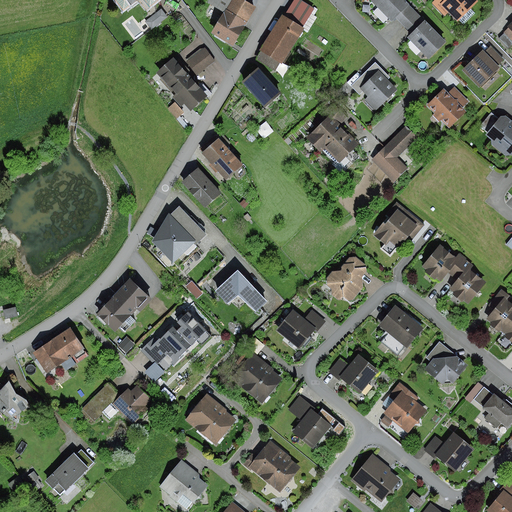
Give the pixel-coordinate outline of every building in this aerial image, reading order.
[(115,0),(124,11),(138,0),(146,0),(152,6),(159,0),(115,0)] [(214,34),(236,48),(260,9),(246,0),(213,0),(212,3),(228,13),(214,34)] [(301,0),(294,0),(285,17),(303,28),(315,8),(301,0)] [(405,0),(371,0),(392,22),(396,18),(409,5),(410,5),(405,0)] [(442,3),(446,0),(435,0),(433,2),(446,16),(450,12),(442,3)] [(446,0),(442,3),(450,12),(458,20),(478,1),(476,0),(446,0)] [(425,21),(409,5),(396,18),(411,34),(425,21)] [(163,11),(147,22),(152,30),(168,18),(163,11)] [(285,17),(283,16),(262,51),(283,64),(304,28),(303,28),(285,17)] [(411,34),(408,37),(430,59),(447,42),(425,20),(425,21),(411,34)] [(491,46),(485,52),(498,66),(504,60),(491,46)] [(216,62),(205,48),(187,61),(198,75),(216,62)] [(483,51),(463,71),(480,88),(500,68),(498,66),(485,52),(483,51)] [(185,104),(192,112),(209,96),(174,59),(159,73),(178,94),(174,97),(182,107),(185,104)] [(358,93),(361,89),(379,72),(388,80),(391,77),(376,62),(352,86),(358,93)] [(283,93),(261,68),(246,81),(269,106),(283,93)] [(361,89),(368,97),(365,100),(375,110),(397,89),(388,80),(379,72),(361,89)] [(453,76),(449,80),(454,85),(458,81),(453,76)] [(455,87),(448,93),(463,108),(469,102),(455,87)] [(448,93),(445,90),(428,106),(435,114),(433,115),(440,122),(441,120),(450,129),(467,112),(463,108),(448,93)] [(184,113),(175,102),(168,108),(177,119),(184,113)] [(325,150),(339,164),(359,144),(342,127),(350,118),(335,103),(318,119),(321,123),(307,137),(323,152),(325,150)] [(480,127),(488,133),(500,119),(492,113),(480,127)] [(492,145),(506,156),(511,157),(511,155),(511,120),(507,116),(502,117),(500,119),(488,133),(486,135),(492,140),(492,145)] [(418,138),(407,126),(386,146),(397,158),(418,138)] [(244,165),(220,138),(204,153),(228,180),(244,165)] [(386,146),(372,160),(394,182),(408,168),(397,158),(386,146)] [(435,147),(427,154),(433,159),(440,152),(435,147)] [(200,167),(183,182),(207,208),(223,193),(200,167)] [(244,200),(240,204),(245,208),(249,204),(244,200)] [(425,225),(397,202),(387,214),(392,218),(386,225),(385,223),(381,228),(375,224),(362,240),(371,246),(376,239),(387,248),(391,243),(400,250),(409,240),(412,242),(425,225)] [(181,207),(172,215),(197,241),(199,243),(207,235),(181,207)] [(172,215),(171,214),(153,242),(174,263),(197,241),(172,215)] [(454,275),(467,259),(460,254),(457,257),(441,244),(422,267),(442,283),(451,273),(454,275)] [(342,271),(333,272),(328,279),(328,286),(332,289),(332,296),(339,300),(343,296),(349,301),(353,300),(364,287),(363,278),(367,271),(367,267),(365,264),(356,257),(350,258),(342,268),(343,269),(342,271)] [(467,259),(454,275),(459,280),(451,289),(470,305),(488,283),(471,269),(474,265),(467,259)] [(239,271),(217,291),(228,304),(239,296),(257,312),(268,301),(239,271)] [(131,279),(99,315),(117,331),(121,327),(127,332),(137,321),(132,316),(150,297),(131,279)] [(192,281),(186,286),(197,299),(203,294),(192,281)] [(505,332),(511,323),(511,302),(508,299),(511,296),(502,289),(484,311),(490,317),(488,319),(493,322),(491,324),(500,332),(502,330),(505,332)] [(424,329),(397,307),(381,326),(389,333),(382,342),(398,355),(405,347),(408,349),(424,329)] [(17,308),(4,311),(6,321),(19,318),(17,308)] [(312,310),(305,318),(319,330),(326,322),(312,310)] [(294,311),(278,331),(300,350),(317,330),(294,311)] [(176,326),(168,334),(185,352),(200,339),(185,323),(178,329),(176,326)] [(72,327),(35,352),(49,373),(73,356),(78,363),(91,355),(72,327)] [(185,352),(168,334),(155,345),(151,340),(141,350),(156,366),(166,357),(175,366),(181,360),(180,358),(185,352)] [(127,337),(119,346),(127,353),(135,345),(127,337)] [(469,366),(440,342),(427,358),(431,362),(424,370),(443,386),(445,383),(452,382),(454,384),(469,366)] [(242,368),(233,379),(263,403),(283,378),(274,371),(274,368),(254,352),(253,354),(248,350),(237,364),(242,368)] [(380,371),(359,355),(341,378),(361,394),(380,371)] [(340,358),(329,372),(338,379),(349,365),(340,358)] [(18,394),(11,381),(6,386),(2,383),(0,383),(0,410),(12,418),(32,407),(28,400),(18,394)] [(121,396),(113,403),(134,425),(158,402),(137,381),(121,396)] [(473,399),(484,386),(479,382),(465,398),(470,403),(473,399)] [(418,398),(400,383),(388,399),(394,404),(385,415),(409,434),(415,426),(421,425),(421,419),(427,411),(415,401),(418,398)] [(109,384),(85,407),(97,419),(113,403),(121,396),(109,384)] [(511,408),(484,386),(473,399),(490,413),(485,418),(497,428),(502,423),(509,428),(511,424),(511,408)] [(207,394),(186,420),(217,444),(236,420),(227,412),(227,409),(207,394)] [(298,418),(310,404),(301,397),(289,410),(298,418)] [(294,431),(314,448),(333,426),(313,409),(294,431)] [(475,449),(455,433),(436,455),(457,471),(475,449)] [(435,436),(425,450),(434,457),(444,443),(435,436)] [(289,453),(270,438),(256,457),(250,453),(241,465),(251,472),(252,471),(281,494),(302,467),(292,460),(291,457),(288,455),(289,453)] [(81,450),(76,455),(88,467),(94,462),(81,450)] [(75,454),(46,480),(61,496),(89,469),(88,467),(76,455),(75,454)] [(390,468),(373,454),(351,480),(365,492),(367,490),(382,503),(388,494),(394,494),(394,488),(401,480),(391,472),(390,468)] [(182,460),(159,487),(188,510),(209,486),(199,478),(200,475),(182,460)] [(41,477),(34,470),(26,476),(32,484),(31,485),(37,492),(45,486),(39,478),(41,477)] [(19,477),(9,485),(17,495),(27,487),(19,477)] [(511,479),(510,478),(503,487),(511,494),(511,479)] [(511,511),(511,497),(506,492),(489,511),(511,511)] [(413,493),(406,501),(416,509),(422,501),(413,493)] [(245,511),(233,502),(224,511),(245,511)] [(431,503),(423,511),(441,511),(442,511),(431,503)]
